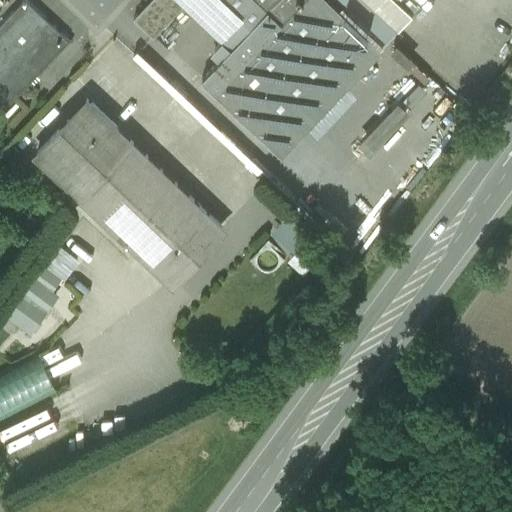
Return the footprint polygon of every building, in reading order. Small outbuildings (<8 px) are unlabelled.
[(22,0),(0,23),(0,110),(1,111),(70,39),(28,0),(22,0)] [(382,48),(331,0),(189,0),(235,42),(202,77),(267,139),(333,70),(348,84),(382,48)] [(413,15),(396,0),(366,0),(398,30),(413,15)] [(369,153),(435,86),(423,74),(398,99),(394,96),(353,138),(369,153)] [(87,99),(37,153),(57,171),(107,118),(87,99)] [(191,196),(107,118),(57,171),(140,250),(191,196)] [(419,165),(427,148),(409,139),(401,156),(419,165)] [(0,164),(0,206),(31,229),(51,203),(0,164)] [(191,196),(140,250),(170,278),(220,224),(191,196)] [(65,235),(55,228),(42,247),(51,254),(65,235)] [(38,302),(15,284),(9,292),(13,296),(3,310),(22,325),(38,302)] [(39,351),(0,370),(0,419),(58,390),(39,351)]
